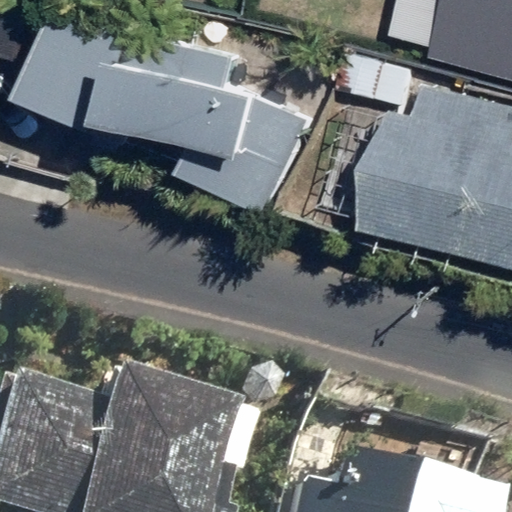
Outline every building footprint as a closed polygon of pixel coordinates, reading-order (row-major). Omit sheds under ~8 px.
[(511,0),(452,0),(440,44),(511,63),(511,0)] [(272,212),(316,119),(264,96),(231,86),(238,56),(115,26),(111,36),(60,13),(24,99),(103,134),(103,123),(249,155),(236,198),(272,212)] [(412,64),(348,56),(344,95),(408,102),(412,64)] [(368,234),(511,272),(511,102),(423,79),(413,114),(397,110),(392,109),(363,217),(359,231),(368,234)] [(0,511),(197,511),(227,403),(100,369),(91,402),(0,377),(0,511)] [(486,511),(492,493),(343,453),(333,488),(297,478),(287,511),(486,511)]
